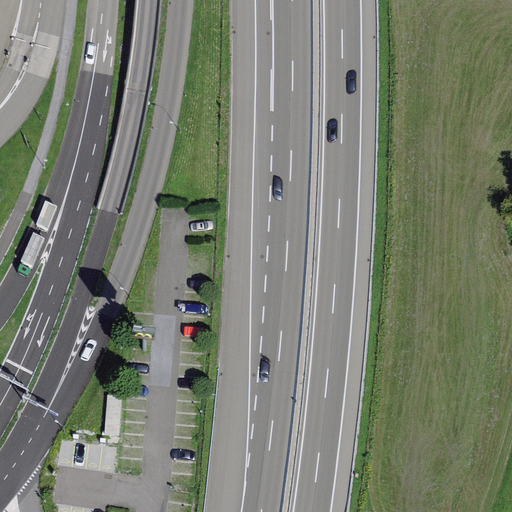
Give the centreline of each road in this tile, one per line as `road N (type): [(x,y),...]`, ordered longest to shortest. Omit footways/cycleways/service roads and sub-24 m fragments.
road 1 (secondary): [(0,475),(36,433),(126,269),(162,137),(183,0)]
road 2 (motorway): [(295,0),(291,256),(264,511)]
road 3 (motorway): [(317,511),(340,290),(348,0)]
road 4 (secondary): [(104,0),(100,108),(74,235),(0,405)]
